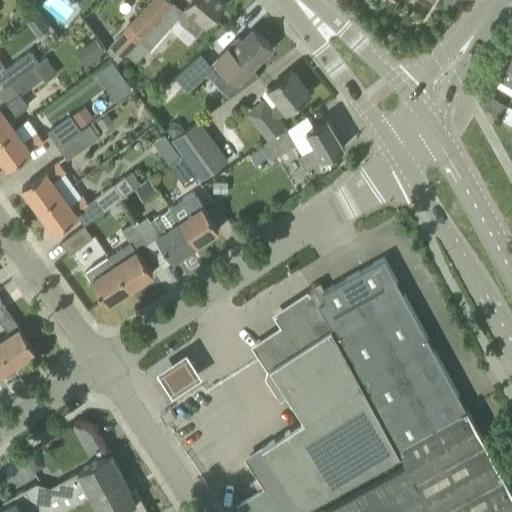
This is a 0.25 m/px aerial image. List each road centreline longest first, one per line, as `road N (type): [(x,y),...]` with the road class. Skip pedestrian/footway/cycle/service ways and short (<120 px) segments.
road 1 (residential): [(101,361),(372,185),(395,148)]
road 2 (tertiary): [(395,148),(511,342)]
road 3 (tertiary): [(511,268),(420,107)]
road 4 (tertiary): [(289,0),(395,148)]
road 5 (unclassified): [(101,361),(196,511)]
road 6 (residential): [(101,361),(0,221)]
road 7 (tertiary): [(420,107),(303,0)]
road 8 (tertiary): [(420,107),(495,0)]
road 9 (residential): [(0,429),(101,361)]
